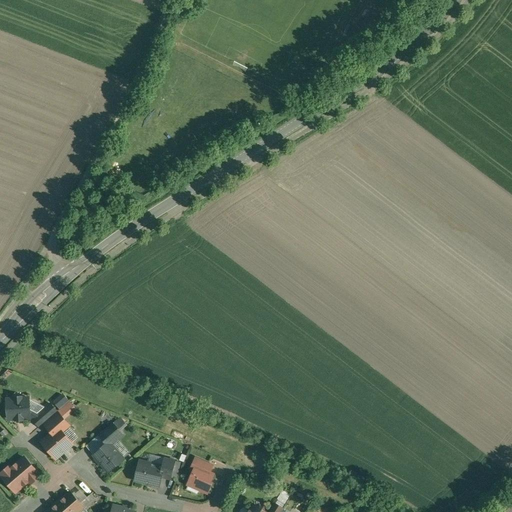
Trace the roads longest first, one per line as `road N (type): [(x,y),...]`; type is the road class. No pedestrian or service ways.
road 1 (secondary): [(0,337),(120,234),(435,32),(458,0)]
road 2 (residential): [(60,478),(79,462),(103,488),(202,511)]
